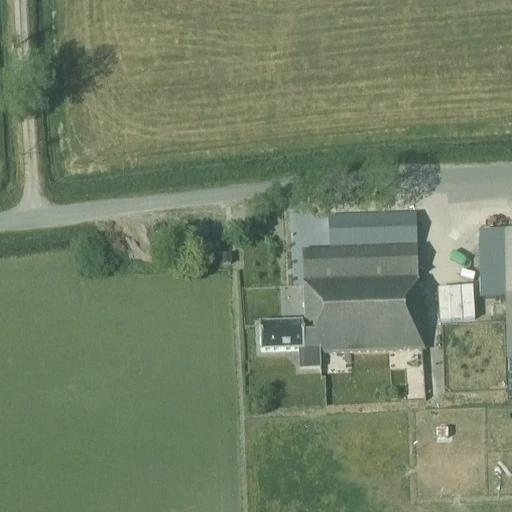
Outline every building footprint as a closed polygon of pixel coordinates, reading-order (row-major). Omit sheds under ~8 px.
[(511,194),(494,195),(494,203),(511,202),(511,194)] [(303,324),(259,326),(260,353),(299,352),(299,362),(299,372),(320,371),(320,356),(425,352),(423,301),(419,301),(414,216),(361,218),(362,250),(302,252),(305,325),(303,325),(303,324)] [(511,233),(480,235),(481,287),(500,287),(500,299),(505,299),(506,363),(511,362),(511,233)] [(223,267),(230,266),(229,257),(222,258),(223,267)] [(472,289),(437,291),(439,324),(474,322),(472,289)] [(448,355),(449,387),(475,387),(475,373),(470,373),(469,343),(457,344),(458,354),(448,355)]
